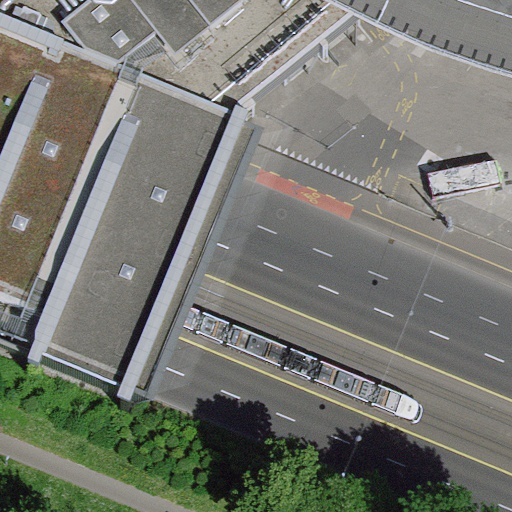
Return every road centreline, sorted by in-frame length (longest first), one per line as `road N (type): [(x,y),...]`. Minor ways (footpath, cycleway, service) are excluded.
road 1 (primary): [(511,344),(0,123)]
road 2 (primary): [(0,301),(511,509)]
